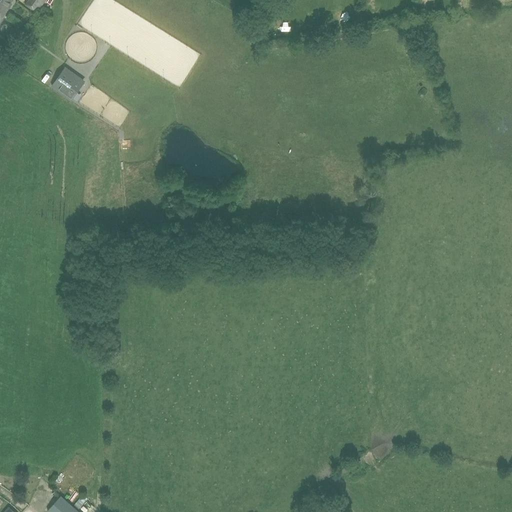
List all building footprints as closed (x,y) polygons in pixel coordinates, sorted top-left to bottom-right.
[(0,0),(0,15),(2,17),(11,4),(10,3),(12,0),(0,0)] [(29,0),(34,3),(30,8),(36,13),(45,0),(29,0)] [(373,0),(373,8),(383,8),(383,0),(373,0)] [(341,9),(341,17),(349,17),(349,8),(341,9)] [(287,18),(280,23),(284,29),(292,24),(287,18)] [(61,63),(50,80),(70,93),(81,76),(61,63)] [(92,509),(99,501),(90,493),(83,501),(92,509)] [(47,511),(79,511),(61,496),(47,511)] [(97,509),(98,511),(111,511),(106,503),(97,509)]
